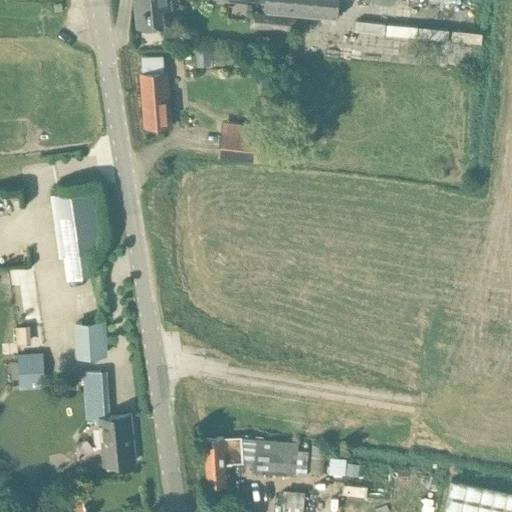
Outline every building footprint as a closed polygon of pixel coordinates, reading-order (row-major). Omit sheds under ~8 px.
[(133,0),(136,28),(164,25),(163,8),(172,8),(171,0),(133,0)] [(265,11),(337,18),(338,0),(240,0),(266,3),(265,11)] [(371,0),(372,8),(395,8),(394,0),(371,0)] [(448,39),(449,25),(356,21),(355,34),(448,39)] [(482,41),(482,31),(451,29),(451,39),(482,41)] [(196,50),(196,66),(211,65),(211,59),(225,59),(224,49),(196,50)] [(167,73),(164,73),(162,56),(142,58),(143,75),(140,75),(144,128),(171,126),(167,73)] [(218,157),(258,162),(263,126),(223,121),(218,157)] [(91,187),(51,192),(58,254),(65,253),(68,275),(101,271),(91,187)] [(108,355),(107,320),(75,321),(76,357),(108,355)] [(43,352),(18,353),(19,370),(44,368),(43,352)] [(131,414),(110,416),(107,370),(84,371),(86,423),(96,422),(97,430),(102,429),(105,465),(108,464),(109,469),(125,467),(125,463),(136,462),(131,414)] [(204,440),(207,488),(226,486),(225,465),(243,464),(241,438),(223,440),(223,439),(204,440)] [(252,471),(306,476),(308,452),(298,451),(298,443),(255,439),(252,471)] [(511,511),(511,495),(452,482),(445,511),(511,511)] [(303,511),(305,490),(284,489),(282,511),(303,511)] [(83,496),(70,498),(71,511),(85,510),(83,496)]
